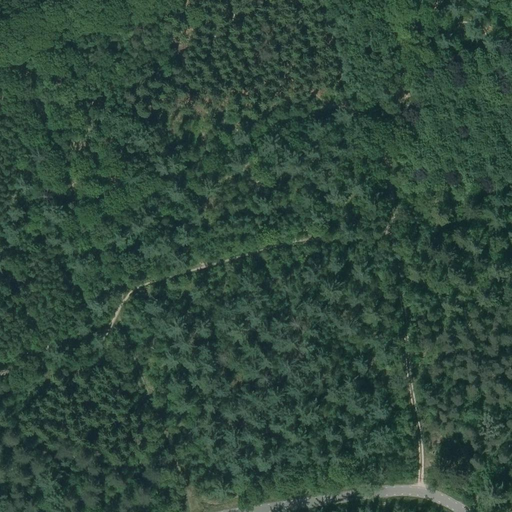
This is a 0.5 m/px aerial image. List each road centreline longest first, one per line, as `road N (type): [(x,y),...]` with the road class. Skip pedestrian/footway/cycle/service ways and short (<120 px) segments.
road 1 (unclassified): [(239,511),(415,491),(464,511)]
road 2 (unknown): [(121,301),(180,438),(199,511)]
